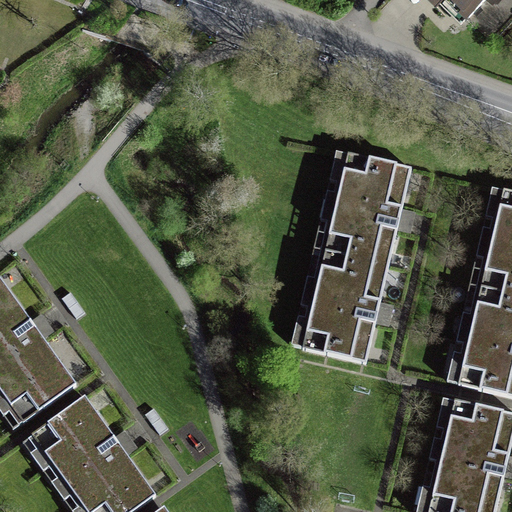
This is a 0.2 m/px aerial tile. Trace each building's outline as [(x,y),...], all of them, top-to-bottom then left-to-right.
[(503,0),(422,0),(464,40),(503,0)] [(348,155),(325,253),(389,268),(401,219),(412,170),(348,155)] [(511,193),(504,192),(481,289),(511,296),(511,193)] [(378,316),(389,268),(325,253),(303,350),(367,365),(378,316)] [(0,280),(0,392),(23,425),(76,387),(0,280)] [(511,296),(481,289),(458,387),(511,399),(511,296)] [(85,399),(32,437),(85,511),(135,511),(156,497),(85,399)] [(511,415),(455,402),(429,511),(496,511),(505,476),(511,444),(511,415)]
